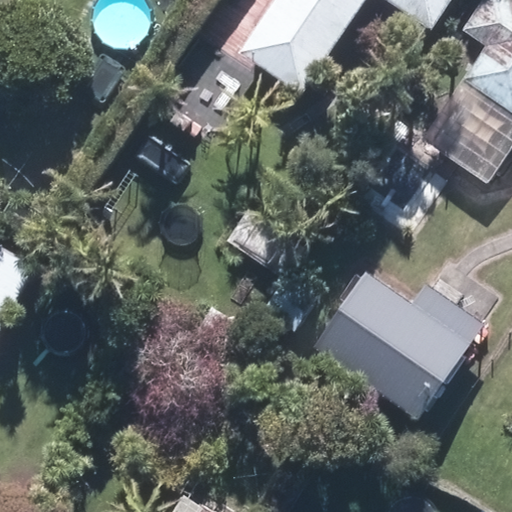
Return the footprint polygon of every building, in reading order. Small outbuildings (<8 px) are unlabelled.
[(272,0),(237,57),(298,95),(358,0),(385,0),(424,24),(438,0),(272,0)] [(511,0),(502,0),(482,0),(458,34),(479,48),(458,78),(511,116),(511,115),(511,0)] [(298,247),(251,209),(224,242),(272,280),(298,247)] [(0,317),(26,274),(0,258),(0,317)] [(410,302),(363,270),(311,348),(418,420),(481,327),(421,286),(410,302)]
